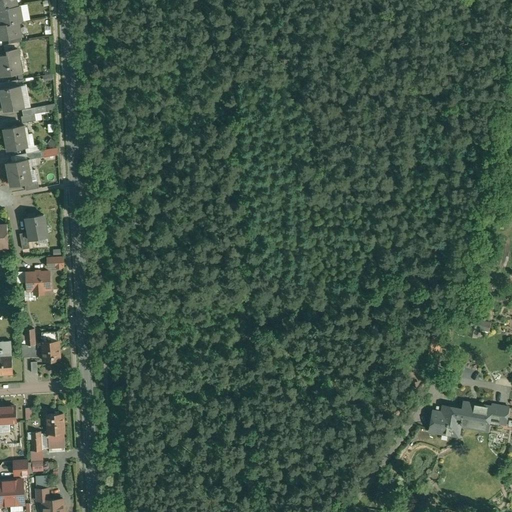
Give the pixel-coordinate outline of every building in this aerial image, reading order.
[(0,0),(0,8),(18,5),(17,0),(0,0)] [(18,5),(0,8),(0,17),(0,24),(19,21),(20,21),(23,20),(21,4),(18,5)] [(19,21),(0,24),(0,37),(9,36),(22,34),(20,21),(19,21)] [(22,34),(9,36),(10,43),(21,41),(23,40),(22,34)] [(19,46),(8,48),(9,52),(0,54),(4,75),(24,71),(24,70),(23,71),(21,60),(22,59),(19,47),(19,46)] [(22,85),(2,88),(6,110),(26,107),(22,85)] [(25,115),(23,116),(24,122),(37,120),(36,113),(25,115)] [(25,125),(5,128),(9,150),(29,146),(25,125)] [(43,149),(29,152),(30,159),(44,156),(43,149)] [(28,159),(9,163),(11,177),(12,177),(14,184),(12,184),(12,185),(25,183),(32,182),(32,181),(28,159)] [(39,180),(32,181),(32,182),(25,183),(26,190),(40,187),(39,180)] [(44,214),(27,217),(29,231),(31,240),(49,236),(44,214)] [(0,246),(9,246),(8,224),(0,224),(0,246)] [(29,231),(20,233),(23,249),(31,247),(29,240),(31,240),(29,231)] [(64,255),(49,256),(49,267),(65,266),(64,255)] [(50,271),(27,272),(28,289),(36,289),(36,293),(44,293),(44,288),(51,288),(50,271)] [(471,318),(469,325),(472,326),(470,336),(477,337),(479,329),(487,331),(490,323),(471,318)] [(35,328),(25,329),(26,344),(27,345),(36,344),(35,328)] [(59,331),(43,332),(43,341),(60,340),(59,331)] [(12,340),(2,340),(2,348),(1,348),(1,351),(3,351),(3,356),(12,356),(12,340)] [(60,340),(43,341),(44,361),(61,360),(60,340)] [(36,344),(27,345),(26,344),(23,344),(23,356),(36,355),(36,344)] [(3,356),(0,356),(0,373),(13,372),(12,356),(3,356)] [(478,406),(474,406),(475,405),(475,404),(474,404),(464,402),(463,408),(461,423),(479,426),(479,423),(490,424),(492,415),(500,416),(499,422),(506,423),(509,406),(496,404),(495,407),(479,405),(478,405),(478,406)] [(454,409),(451,409),(450,408),(449,406),(448,405),(444,405),(443,412),(434,411),(430,430),(459,435),(461,423),(463,408),(457,407),(456,407),(455,407),(454,408),(454,409)] [(16,406),(0,406),(0,423),(1,440),(22,439),(21,421),(17,421),(16,406)] [(63,413),(47,414),(48,434),(46,434),(46,436),(49,436),(49,448),(66,447),(63,413)] [(41,431),(32,432),(33,450),(42,450),(41,431)] [(34,486),(46,486),(46,475),(34,475),(34,486)] [(23,479),(9,480),(11,504),(25,503),(23,479)] [(9,480),(0,480),(0,504),(0,505),(11,504),(9,480)] [(49,488),(37,488),(38,500),(44,500),(44,499),(50,499),(49,488)] [(50,499),(44,499),(44,500),(44,511),(64,511),(63,498),(50,499)]
